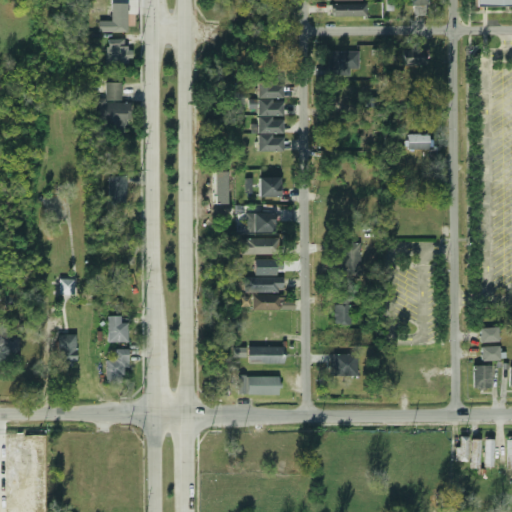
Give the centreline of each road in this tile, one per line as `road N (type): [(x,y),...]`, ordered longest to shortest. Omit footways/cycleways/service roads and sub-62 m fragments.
road 1 (tertiary): [(511,415),(0,413)]
road 2 (residential): [(456,416),(452,0)]
road 3 (secondary): [(185,413),(181,0)]
road 4 (residential): [(312,416),(303,32)]
road 5 (secondary): [(149,0),(151,279)]
road 6 (residential): [(511,28),(303,32)]
road 7 (secondary): [(151,279),(151,413)]
